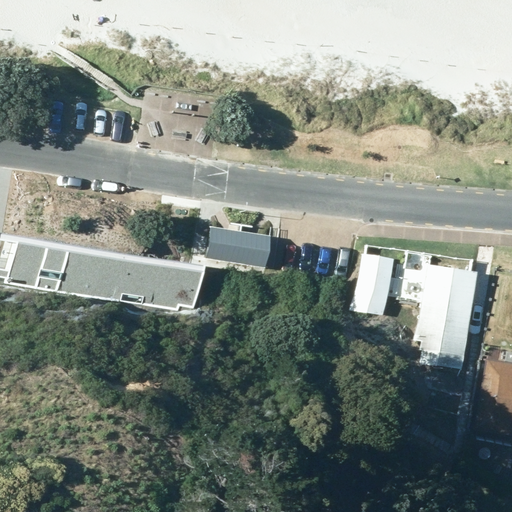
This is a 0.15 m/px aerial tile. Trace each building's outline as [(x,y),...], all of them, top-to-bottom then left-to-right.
[(206,258),(265,267),(270,236),(210,227),(206,258)] [(0,282),(195,311),(202,265),(0,235),(0,282)] [(384,314),(393,259),(360,254),(352,309),(384,314)] [(462,369),(476,271),(425,264),(410,362),(462,369)] [(472,430),(511,436),(511,362),(483,358),(472,430)]
